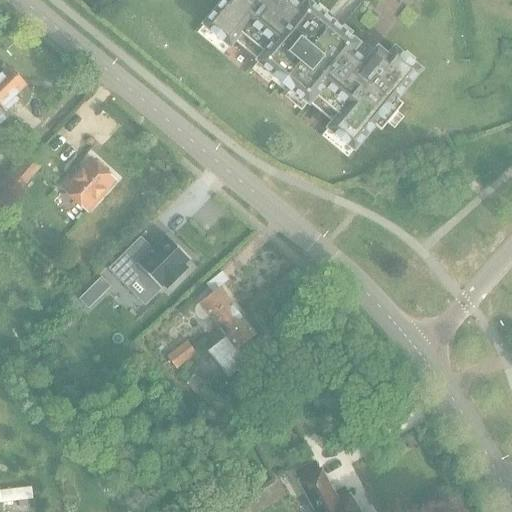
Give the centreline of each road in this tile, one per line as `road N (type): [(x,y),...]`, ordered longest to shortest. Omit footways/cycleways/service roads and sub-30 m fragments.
road 1 (tertiary): [(417,351),(320,250),(20,0)]
road 2 (tertiary): [(511,507),(417,351)]
road 3 (residential): [(417,351),(511,248)]
